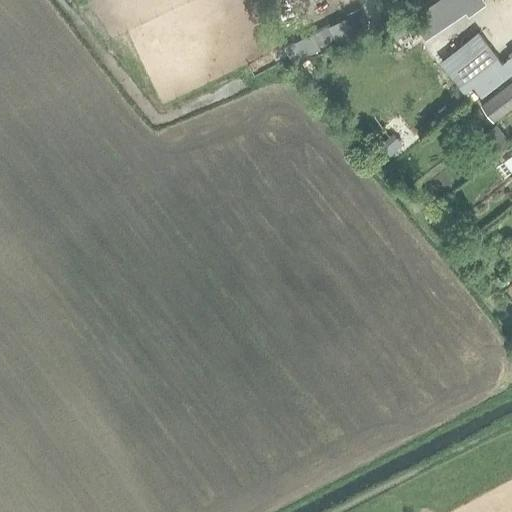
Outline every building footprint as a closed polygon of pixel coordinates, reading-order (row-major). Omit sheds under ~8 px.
[(439,0),(432,5),(446,26),(457,19),(444,0),(439,0)] [(347,18),(356,37),(371,30),(361,9),(346,16),(347,18)] [(435,34),(420,13),(410,20),(424,41),(435,34)] [(397,39),(410,30),(401,16),(387,26),(397,39)] [(313,34),(320,48),(335,41),(328,27),(313,34)] [(320,48),(313,34),(284,48),(291,62),(320,48)] [(481,96),(505,78),(511,72),(511,51),(500,60),(493,52),(478,64),(464,46),(445,59),(455,72),(463,67),(467,72),(464,74),(481,96)] [(511,82),(480,107),(493,123),(511,107),(511,82)] [(490,124),(478,107),(467,115),(480,132),(490,124)] [(496,126),(480,139),(494,156),(510,143),(496,126)] [(380,147),(390,157),(403,145),(393,134),(380,147)]
